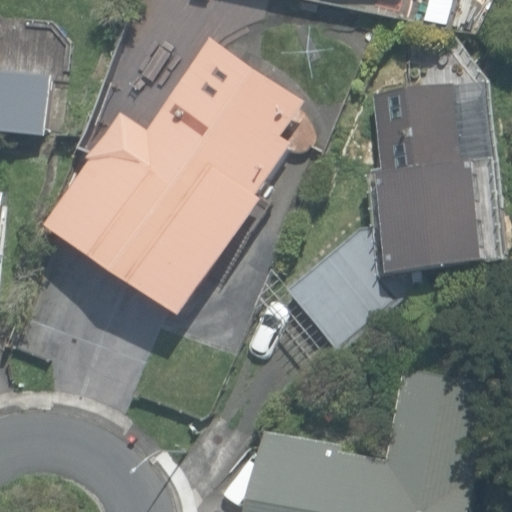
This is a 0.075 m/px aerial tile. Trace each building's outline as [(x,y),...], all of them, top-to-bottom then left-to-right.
[(80,239),(173,304),(229,224),(241,233),(300,148),(285,138),(312,101),(218,35),(157,124),(134,108),(100,156),(125,173),(80,239)] [(0,262),(12,263),(18,201),(0,198),(0,160),(6,161),(8,137),(54,142),(60,74),(0,67),(0,262)] [(296,290),(348,355),(422,292),(420,273),(504,264),(485,87),(385,98),(393,170),(378,172),(384,228),(371,230),(296,290)] [(230,364),(164,333),(136,391),(202,422),(230,364)] [(480,511),(503,387),(413,371),(397,463),(347,455),(348,447),(277,434),(262,511),(480,511)]
